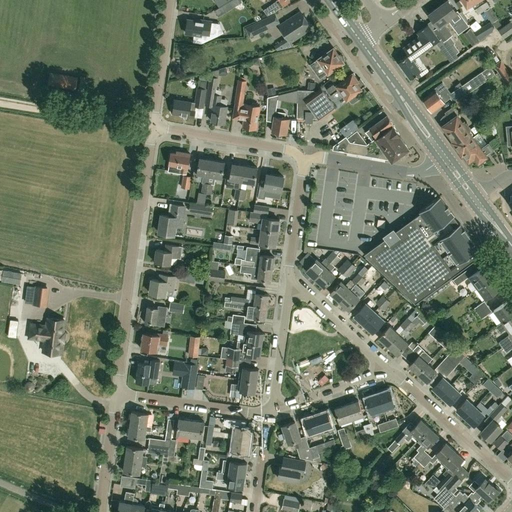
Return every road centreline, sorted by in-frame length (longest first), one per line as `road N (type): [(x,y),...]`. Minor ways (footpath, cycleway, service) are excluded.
road 1 (residential): [(116,393),(152,127)]
road 2 (residential): [(511,483),(387,371)]
road 3 (track): [(152,127),(0,102)]
road 4 (residential): [(299,159),(282,148),(152,127)]
road 5 (residential): [(266,413),(116,393)]
road 6 (residential): [(443,157),(422,172),(299,159)]
road 7 (primary): [(443,157),(358,40)]
road 8 (residential): [(387,371),(287,281)]
road 9 (residential): [(266,413),(287,281)]
road 10 (residential): [(387,371),(266,413)]
road 11 (residential): [(152,127),(168,0)]
road 12 (residential): [(287,281),(299,159)]
road 13 (residential): [(100,511),(116,393)]
